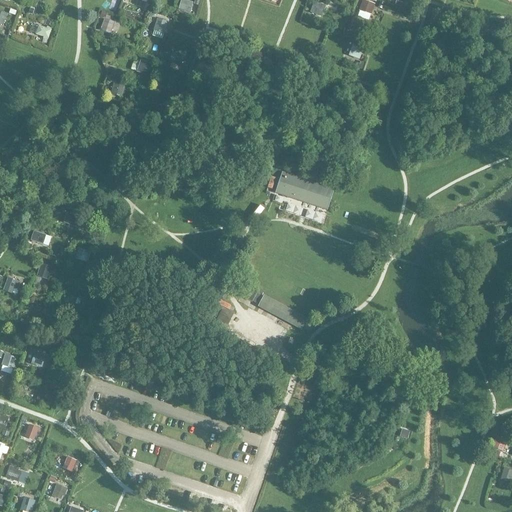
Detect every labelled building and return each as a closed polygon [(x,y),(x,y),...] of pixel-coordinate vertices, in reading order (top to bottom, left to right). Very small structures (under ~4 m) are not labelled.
[(193,3),(183,0),(181,0),(179,10),(190,13),(193,3)] [(371,15),(375,5),(363,0),(359,11),(371,15)] [(310,13),(322,17),(325,6),(314,2),(310,13)] [(104,19),(100,31),(111,35),(115,23),(104,19)] [(165,34),(169,22),(157,19),(153,31),(165,34)] [(36,35),(44,37),(43,39),(48,41),(52,28),(47,27),(47,29),(39,26),(36,35)] [(359,60),(364,48),(353,44),(349,56),(359,60)] [(181,66),(185,56),(172,52),(169,62),(181,66)] [(141,60),(137,73),(148,76),(152,64),(141,60)] [(126,86),(114,83),(111,95),(123,98),(126,86)] [(154,109),(164,112),(167,102),(157,99),(154,109)] [(281,173),(275,193),(326,211),(334,191),(281,173)] [(76,228),(79,218),(67,213),(64,223),(76,228)] [(43,245),(47,235),(35,231),(31,241),(43,245)] [(79,248),(75,259),(87,264),(91,253),(79,248)] [(48,280),(52,268),(41,264),(37,276),(48,280)] [(18,290),(21,283),(8,278),(3,291),(13,294),(15,288),(18,290)] [(253,288),(247,285),(242,296),(247,299),(253,288)] [(258,290),(252,302),(257,304),(263,293),(258,290)] [(93,310),(97,299),(84,295),(80,306),(93,310)] [(265,295),(260,306),(301,328),(307,318),(265,295)] [(235,316),(224,310),(219,321),(230,326),(235,316)] [(84,338),(87,327),(74,323),(70,333),(84,338)] [(233,340),(214,330),(209,339),(228,349),(233,340)] [(42,368),(46,356),(37,353),(32,365),(42,368)] [(14,370),(18,359),(5,354),(2,365),(14,370)] [(315,378),(327,382),(335,361),(322,356),(318,368),(308,365),(306,371),(316,374),(315,378)] [(53,395),(42,391),(38,402),(49,406),(53,395)] [(8,424),(10,418),(0,414),(0,428),(7,431),(10,424),(8,424)] [(29,425),(25,436),(34,439),(36,434),(40,436),(43,430),(29,425)] [(507,440),(496,437),(492,448),(503,452),(507,440)] [(19,470),(10,466),(6,478),(19,482),(22,473),(18,472),(19,470)] [(500,479),(511,483),(511,479),(511,470),(504,468),(500,479)] [(68,489),(57,484),(52,497),(61,500),(63,497),(64,497),(68,489)] [(25,499),(21,510),(28,511),(31,511),(34,502),(25,499)]
